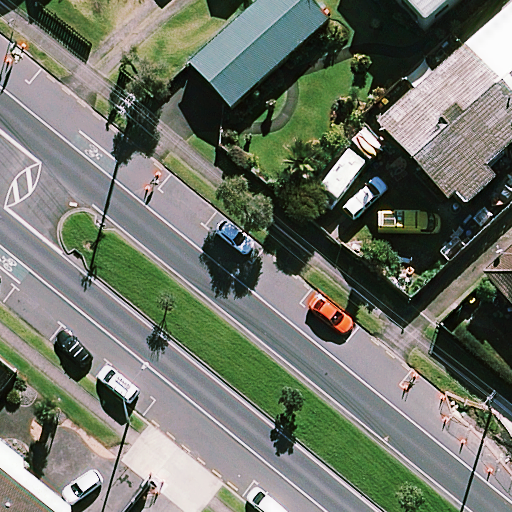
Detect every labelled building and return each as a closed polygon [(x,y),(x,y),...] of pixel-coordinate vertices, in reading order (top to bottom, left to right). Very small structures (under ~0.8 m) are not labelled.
[(327,23),(305,0),(263,0),(189,67),(230,112),(327,23)] [(395,0),(424,31),(458,0),(395,0)] [(511,148),(511,10),(438,78),(424,63),(402,83),(414,96),(376,130),(456,219),(491,187),(481,177),(511,148)] [(511,253),(484,278),(511,309),(511,253)] [(0,511),(50,511),(0,471),(0,511)]
